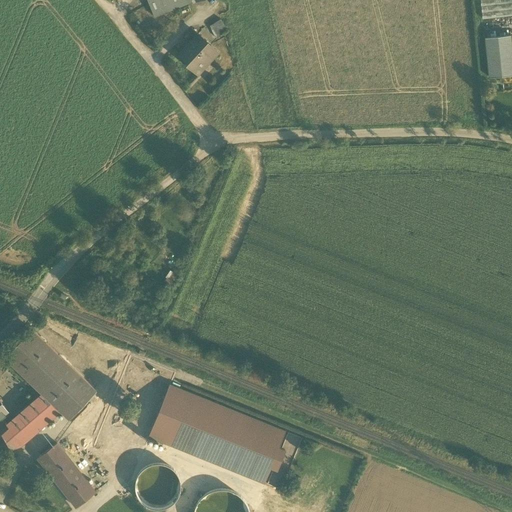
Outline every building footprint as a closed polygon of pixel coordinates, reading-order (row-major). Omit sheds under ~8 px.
[(147,0),(154,16),(191,1),(191,0),(147,0)] [(511,0),(480,0),(482,18),(511,15),(511,0)] [(210,25),(216,36),(227,30),(221,19),(210,25)] [(188,64),(195,71),(205,60),(208,62),(218,52),(199,35),(197,35),(193,39),(193,42),(188,48),(187,48),(185,48),(181,52),(181,54),(188,60),(188,64)] [(485,37),(489,77),(511,74),(511,51),(510,35),(485,37)] [(44,396),(30,408),(43,423),(58,409),(69,419),(97,390),(31,328),(4,357),(41,393),(44,396)] [(149,436),(264,483),(271,467),(277,469),(285,450),(279,447),(285,431),(170,384),(149,436)] [(44,396),(41,393),(5,423),(8,426),(30,408),(44,396)] [(8,426),(10,429),(19,443),(43,423),(30,408),(8,426)] [(11,448),(19,443),(10,429),(1,434),(10,448),(11,448)] [(37,458),(76,507),(95,492),(57,443),(37,458)] [(136,482),(136,490),(140,498),(146,504),(154,507),(163,507),(170,503),(176,497),(179,489),(179,480),(175,473),(169,467),(161,464),(153,464),(145,468),(139,474),(136,482)] [(226,489),(215,489),(205,494),(197,502),(193,511),(248,511),(249,510),(244,500),(236,493),(226,489)]
